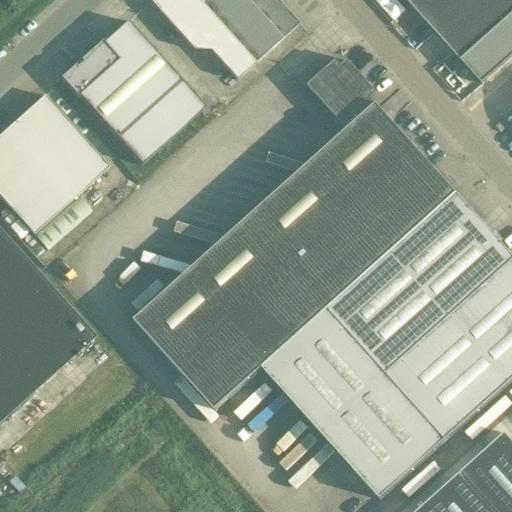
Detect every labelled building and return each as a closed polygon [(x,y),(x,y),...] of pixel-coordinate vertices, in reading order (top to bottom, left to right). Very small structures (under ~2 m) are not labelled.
[(146,0),(193,51),(210,52),(236,81),(299,25),(277,0),(146,0)] [(511,0),(405,0),(461,62),(482,84),(511,57),(511,0)] [(127,23),(62,82),(78,100),(80,98),(141,166),(204,110),(127,23)] [(336,61),(307,87),(347,131),(134,322),(215,412),(263,369),(457,195),(376,106),(371,100),(377,94),(348,61),(341,67),(336,61)] [(44,97),(0,136),(0,198),(33,236),(108,169),(44,97)] [(511,256),(457,195),(263,369),(381,500),(511,381),(511,256)] [(0,423),(37,390),(35,388),(87,341),(0,239),(0,423)] [(511,511),(511,442),(505,435),(418,511),(511,511)]
